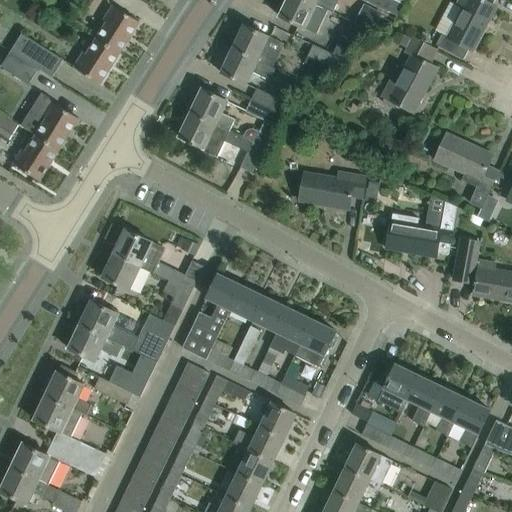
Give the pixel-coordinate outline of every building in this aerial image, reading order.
[(327,10),(316,4),(307,0),(286,0),(278,16),(304,28),(305,28),(316,33),(327,10)] [(307,0),(316,4),(333,12),(338,0),(307,0)] [(396,16),(402,4),(394,0),(369,0),(368,3),(396,16)] [(484,0),(459,0),(457,5),(463,8),(447,37),(454,41),(466,47),(472,50),(495,6),(484,0)] [(345,4),(337,18),(351,26),(359,11),(345,4)] [(373,33),(382,14),(363,4),(354,23),(373,33)] [(97,39),(119,53),(138,22),(121,11),(113,5),(103,21),(107,23),(97,39)] [(257,61),(272,68),(284,44),(269,37),(243,24),(232,48),(258,60),(257,61)] [(21,33),(10,51),(38,69),(52,77),(63,59),(21,33)] [(461,58),(466,47),(454,41),(447,37),(441,34),(435,45),(461,58)] [(342,36),(333,55),(343,59),(351,41),(342,36)] [(436,50),(418,40),(413,38),(405,52),(412,55),(396,84),(390,81),(382,96),(385,97),(382,102),(394,109),(397,103),(413,112),(436,68),(429,64),(436,50)] [(99,84),(119,53),(97,39),(87,55),(83,53),(74,68),(82,73),(99,84)] [(337,71),(342,59),(313,45),(307,57),(337,71)] [(275,69),(272,68),(257,61),(258,60),(232,48),(220,72),(246,85),(252,72),(269,81),(275,69)] [(10,51),(1,66),(29,83),(38,69),(10,51)] [(190,112),(229,131),(234,120),(221,113),(226,102),(227,101),(201,89),(190,112)] [(251,100),(280,114),(285,103),(256,89),(251,100)] [(36,135),(58,149),(78,118),(42,94),(22,127),(36,135)] [(264,148),(280,114),(251,100),(245,112),(264,121),(259,132),(254,143),(264,148)] [(229,131),(190,112),(178,137),(189,142),(189,143),(192,145),(193,143),(203,149),(203,150),(216,156),(223,140),(248,152),(250,149),(253,143),(243,138),(229,131)] [(0,134),(9,140),(17,127),(0,117),(0,134)] [(243,138),(253,143),(254,143),(259,132),(252,129),(246,131),(243,138)] [(447,134),(438,152),(435,159),(466,173),(463,179),(477,186),(470,202),(481,207),(498,171),(487,166),(492,155),(447,134)] [(39,180),(58,149),(36,135),(26,151),(22,149),(13,164),(39,180)] [(264,148),(254,143),(253,143),(250,149),(241,167),(252,173),(264,148)] [(363,199),(366,179),(366,177),(338,172),(337,179),(304,173),(299,201),(348,209),(351,197),(363,199)] [(370,175),(367,190),(377,192),(380,177),(370,175)] [(390,228),(386,248),(435,257),(437,246),(449,248),(453,228),(453,224),(457,207),(445,201),(440,229),(418,225),(419,218),(409,216),(392,213),(390,228)] [(113,253),(140,266),(169,280),(191,291),(202,269),(190,264),(185,275),(157,262),(164,248),(125,229),(113,253)] [(181,237),(177,245),(182,248),(182,249),(195,255),(199,244),(186,238),(186,239),(181,237)] [(461,238),(457,260),(453,280),(475,284),(473,295),(511,301),(511,273),(494,270),(495,263),(479,260),(479,262),(475,261),(478,242),(461,238)] [(129,290),(140,266),(113,253),(102,277),(129,290)] [(230,310),(242,285),(218,274),(205,299),(218,305),(211,318),(199,312),(182,348),(206,360),(211,349),(216,341),(230,310)] [(175,326),(191,291),(169,280),(163,292),(173,297),(162,320),(175,326)] [(253,322),(265,297),(242,285),(230,310),(253,322)] [(277,333),(288,308),(265,297),(253,322),(277,333)] [(175,326),(162,320),(150,314),(139,337),(113,325),(118,313),(91,300),(79,325),(122,346),(122,345),(142,354),(141,355),(156,363),(175,326)] [(294,355),(312,319),(288,308),(277,333),(257,372),(253,382),(276,393),(281,383),(267,376),(279,352),(283,354),(285,351),(294,355)] [(312,319),(294,355),(318,367),(336,331),(312,319)] [(116,356),(122,346),(79,325),(68,348),(95,361),(101,349),(116,356)] [(253,382),(257,372),(243,365),(260,331),(250,326),(234,361),(229,371),(253,382)] [(211,349),(206,360),(229,371),(234,361),(211,349)] [(140,397),(156,363),(141,355),(133,373),(118,365),(115,372),(104,367),(99,378),(132,394),(140,397)] [(202,384),(208,373),(187,363),(182,374),(202,384)] [(407,400),(419,375),(395,364),(390,375),(388,374),(387,377),(389,377),(378,400),(401,412),(407,400)] [(45,396),(81,414),(84,415),(89,404),(77,398),(84,385),(73,379),(76,372),(61,365),(57,372),(45,396)] [(197,395),(202,384),(182,374),(176,385),(197,395)] [(281,383),(276,393),(300,405),(308,387),(285,375),(281,383)] [(424,427),(431,411),(443,387),(419,375),(407,400),(419,405),(412,421),(424,427)] [(205,399),(216,404),(222,390),(244,401),(249,391),(216,376),(205,399)] [(126,406),(132,394),(99,378),(93,389),(126,406)] [(192,406),(197,395),(176,385),(171,396),(192,406)] [(454,423),(466,398),(443,387),(431,411),(443,417),(436,431),(448,436),(454,423)] [(69,437),(81,414),(45,396),(34,420),(57,431),(52,443),(100,466),(106,454),(81,443),(69,437)] [(186,417),(192,406),(171,396),(166,406),(186,417)] [(490,410),(466,398),(454,423),(468,429),(461,442),(472,447),(490,410)] [(204,428),(216,404),(205,399),(193,423),(204,428)] [(260,426),(284,437),(296,414),(271,402),(260,426)] [(181,428),(186,417),(166,406),(160,417),(181,428)] [(385,446),(396,422),(373,411),(366,424),(361,435),(379,444),(385,446)] [(176,438),(181,428),(160,417),(155,428),(176,438)] [(501,452),(501,451),(511,428),(511,427),(496,420),(484,445),(495,449),(501,452)] [(408,458),(414,447),(390,435),(397,422),(396,422),(385,446),(408,458)] [(196,445),(204,428),(193,423),(182,446),(198,454),(201,447),(196,445)] [(273,461),(284,437),(260,426),(254,437),(240,430),(234,442),(248,449),(273,461)] [(170,449),(176,438),(155,428),(150,439),(170,449)] [(165,460),(170,449),(150,439),(144,450),(165,460)] [(95,477),(100,466),(52,443),(46,455),(22,443),(11,467),(48,486),(60,461),(95,477)] [(345,468),(370,480),(381,485),(393,461),(357,443),(345,468)] [(206,444),(199,459),(216,466),(222,451),(206,444)] [(484,473),(495,449),(484,445),(473,468),(484,473)] [(197,456),(198,454),(182,446),(171,470),(182,475),(192,453),(197,456)] [(431,470),(437,458),(414,447),(408,458),(431,470)] [(262,485),(273,461),(248,449),(237,473),(262,485)] [(160,471),(165,460),(144,450),(139,461),(160,471)] [(437,458),(431,470),(455,482),(461,470),(437,458)] [(154,482),(160,471),(139,461),(133,471),(154,482)] [(48,486),(11,467),(0,490),(0,491),(27,504),(33,492),(54,502),(52,506),(65,511),(76,511),(81,503),(48,486)] [(358,503),(370,480),(345,468),(334,491),(358,503)] [(472,496),(484,473),(473,468),(461,492),(472,496)] [(170,499),(182,475),(171,470),(159,493),(170,499)] [(149,492),(154,482),(133,471),(128,482),(149,492)] [(250,508),(262,485),(237,473),(226,496),(250,508)] [(143,503),(149,492),(128,482),(123,493),(143,503)] [(423,505),(437,511),(440,511),(451,490),(434,482),(423,505)] [(371,511),(373,510),(358,503),(334,491),(323,511),(371,511)] [(464,511),(472,496),(461,492),(451,511),(464,511)] [(134,511),(139,511),(143,503),(123,493),(117,504),(134,511)] [(163,511),(170,499),(159,493),(150,511),(163,511)] [(248,511),(250,508),(226,496),(220,509),(209,504),(204,511),(248,511)]
